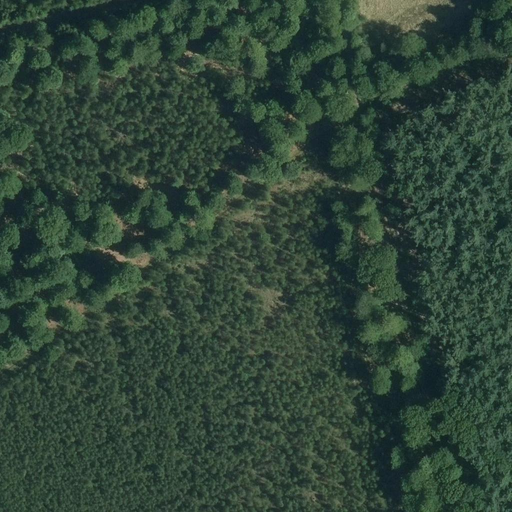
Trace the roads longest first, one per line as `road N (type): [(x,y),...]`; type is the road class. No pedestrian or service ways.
road 1 (track): [(0,377),(343,123),(511,45)]
road 2 (track): [(453,511),(331,0)]
